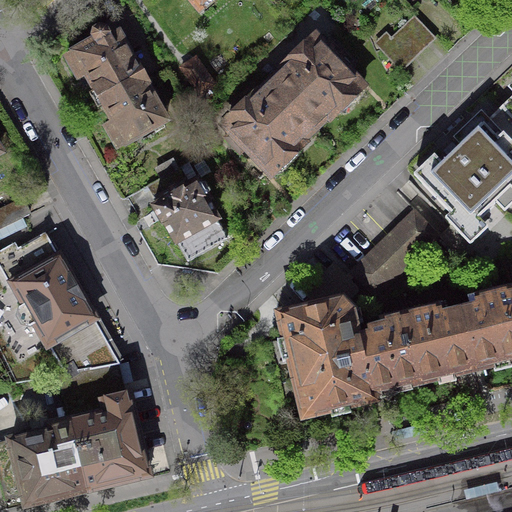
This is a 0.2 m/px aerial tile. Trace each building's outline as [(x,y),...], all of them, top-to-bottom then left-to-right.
[(209,0),(192,0),(200,9),(209,0)] [(104,108),(146,84),(127,50),(141,42),(125,15),(101,28),(97,29),(90,33),(93,37),(95,41),(66,58),(78,78),(87,73),(94,87),(92,88),(104,108)] [(375,44),(401,70),(418,54),(435,37),(415,16),(392,38),(387,33),(375,44)] [(316,40),(271,83),(315,128),(329,115),(343,102),(349,104),(355,102),(360,98),(362,92),(360,86),(333,57),(316,40)] [(189,63),(181,68),(200,95),(215,85),(196,58),(189,63)] [(315,128),(271,83),(226,127),(243,144),(248,149),(270,172),(276,174),(282,172),(287,168),(289,162),(287,156),(287,155),(301,142),(315,128)] [(147,85),(146,84),(104,108),(104,109),(107,108),(115,122),(106,127),(118,148),(166,120),(156,103),(146,85),(147,85)] [(511,97),(502,107),(511,118),(511,97)] [(434,156),(414,175),(467,230),(511,188),(511,189),(511,118),(502,107),(455,152),(442,164),(434,156)] [(178,169),(173,161),(157,170),(159,174),(161,178),(178,169)] [(177,241),(188,261),(227,239),(216,219),(205,201),(208,199),(188,163),(178,169),(161,178),(151,184),(160,198),(159,199),(162,203),(153,207),(158,215),(162,223),(165,221),(177,242),(177,241)] [(6,206),(0,209),(0,229),(29,214),(22,199),(6,206)] [(438,237),(414,211),(390,234),(363,260),(388,285),(438,237)] [(0,349),(16,381),(58,374),(58,372),(64,371),(119,365),(120,364),(108,342),(107,342),(93,319),(94,318),(76,287),(59,257),(59,258),(45,234),(18,249),(15,244),(0,252),(0,349)] [(388,285),(363,260),(357,266),(351,272),(375,297),(388,285)] [(308,293),(319,304),(344,298),(347,302),(357,292),(331,269),(308,293)] [(482,368),(511,360),(511,288),(475,297),(476,304),(459,308),(474,370),(482,368)] [(373,394),(359,326),(354,308),(347,302),(344,298),(319,304),(280,313),(304,418),(368,402),(375,401),(373,394)] [(474,370),(459,308),(441,312),(440,306),(401,316),(418,383),(466,372),(474,370)] [(418,383),(401,316),(359,326),(373,394),(382,392),(418,383)] [(58,372),(58,374),(70,421),(95,415),(93,407),(97,406),(97,405),(93,388),(123,384),(121,375),(119,365),(64,371),(58,372)] [(95,415),(70,421),(86,491),(121,482),(149,476),(129,397),(97,405),(97,406),(93,407),(95,415)] [(86,491),(70,421),(50,427),(51,432),(0,444),(0,472),(6,499),(23,495),(26,505),(56,498),(80,492),(86,491)]
